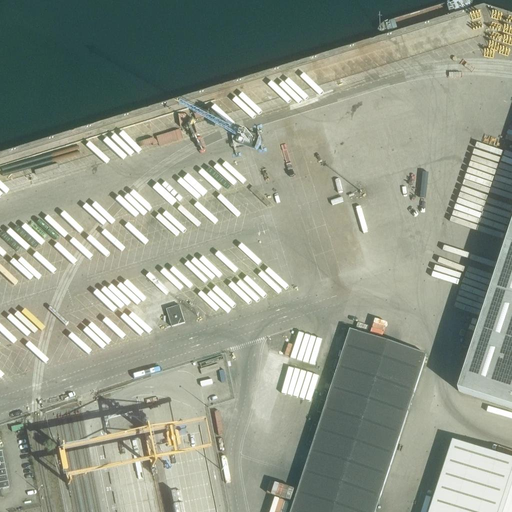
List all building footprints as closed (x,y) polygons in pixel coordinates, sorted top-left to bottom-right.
[(511,228),(458,392),(511,409),(511,228)] [(172,328),(185,324),(180,307),(167,311),(172,328)] [(323,415),(291,511),(375,511),(427,356),(350,331),(331,391),(325,389),(317,413),(323,415)] [(511,511),(511,460),(453,442),(430,511),(511,511)] [(0,490),(8,489),(1,453),(0,452),(0,490)]
